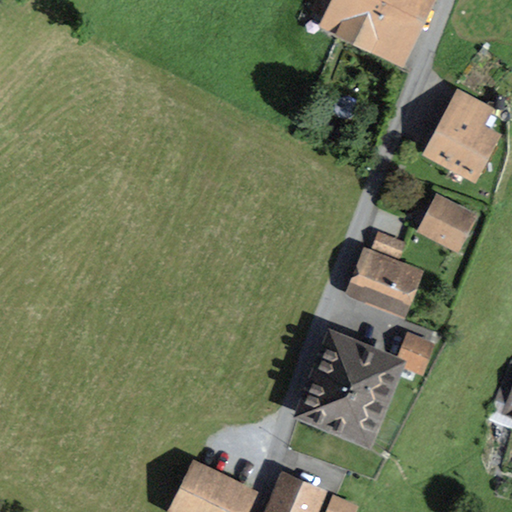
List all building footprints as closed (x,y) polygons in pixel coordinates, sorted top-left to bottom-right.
[(317,0),(314,8),(326,14),(322,22),(392,56),(419,0),(317,0)] [(472,173),(492,136),(478,129),(488,111),(461,97),(432,151),(472,173)] [(462,223),(466,215),(440,201),(426,228),(459,246),(469,227),(462,223)] [(402,243),(380,234),(375,247),(397,256),(402,243)] [(400,311),(415,272),(368,253),(352,292),(400,311)] [(367,439),(398,363),(332,336),(301,413),(367,439)] [(429,345),(409,337),(401,358),(421,366),(429,345)] [(180,511),(242,511),(251,496),(197,469),(177,510),(180,511)] [(311,511),(320,494),(282,477),(267,511),(311,511)] [(350,511),(352,507),(334,499),(328,511),(350,511)]
